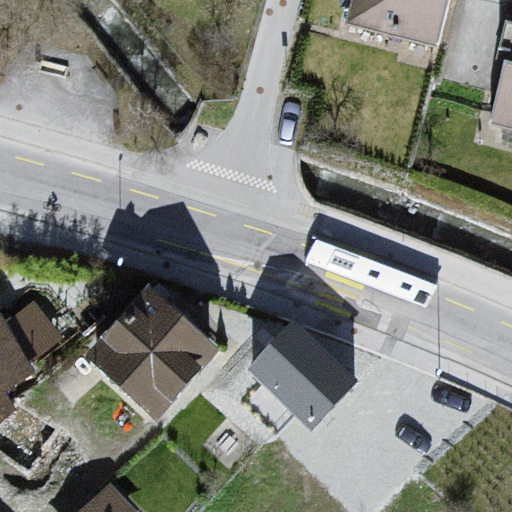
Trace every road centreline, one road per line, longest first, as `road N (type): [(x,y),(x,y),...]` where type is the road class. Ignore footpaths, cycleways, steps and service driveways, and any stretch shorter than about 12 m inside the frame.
road 1 (residential): [(511,348),(220,239)]
road 2 (residential): [(286,0),(220,239)]
road 3 (residential): [(220,239),(0,171)]
